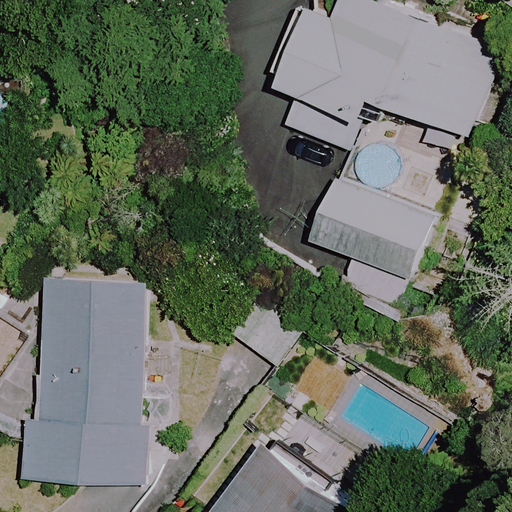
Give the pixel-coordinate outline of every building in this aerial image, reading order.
[(329,0),(311,0),(283,72),(295,76),(291,86),(370,117),(379,94),(475,131),(507,49),(382,0),(337,0),(336,3),(329,0)] [(511,201),(354,134),(348,132),(304,236),(358,259),(342,297),(399,321),(413,289),(464,311),(511,201)] [(46,272),(39,375),(45,375),(41,425),(36,425),(32,474),(147,482),(154,280),(46,272)] [(276,275),(230,333),(274,368),(320,310),(276,275)] [(378,511),(384,505),(281,431),(223,511),(378,511)]
